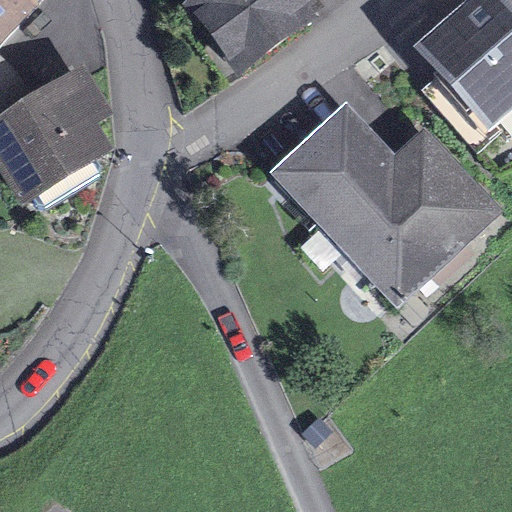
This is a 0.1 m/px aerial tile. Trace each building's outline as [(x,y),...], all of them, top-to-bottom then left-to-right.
[(18,0),(0,0),(0,35),(27,8),(18,0)] [(198,0),(192,5),(239,68),(318,9),(311,0),(198,0)] [(511,132),(511,35),(482,0),(400,68),(477,161),(511,132)] [(79,78),(0,127),(0,152),(27,196),(101,149),(85,125),(102,114),(79,78)] [(351,118),(284,181),(397,302),(464,239),(351,118)]
